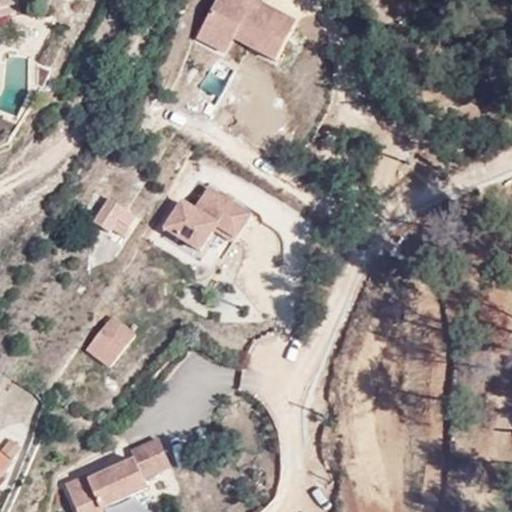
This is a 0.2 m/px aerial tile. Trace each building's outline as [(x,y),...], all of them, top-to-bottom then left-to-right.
[(0,0),(0,10),(17,7),(19,7),(17,0),(0,0)] [(215,0),(195,39),(227,56),(234,42),(276,64),(298,22),(256,0),(215,0)] [(17,7),(0,10),(0,17),(18,13),(17,7)] [(51,72),(38,66),(37,86),(43,89),(51,72)] [(193,208),(180,199),(158,231),(214,269),(251,213),(209,185),(193,208)] [(128,213),(110,200),(95,224),(113,236),(128,213)] [(110,370),(137,336),(111,315),(84,348),(110,370)] [(292,374),(292,349),(262,348),(262,366),(241,366),(241,394),(281,394),(281,373),(292,374)] [(75,511),(136,511),(181,495),(158,436),(129,447),(133,458),(64,484),(75,511)] [(0,481),(15,465),(0,452),(0,481)]
